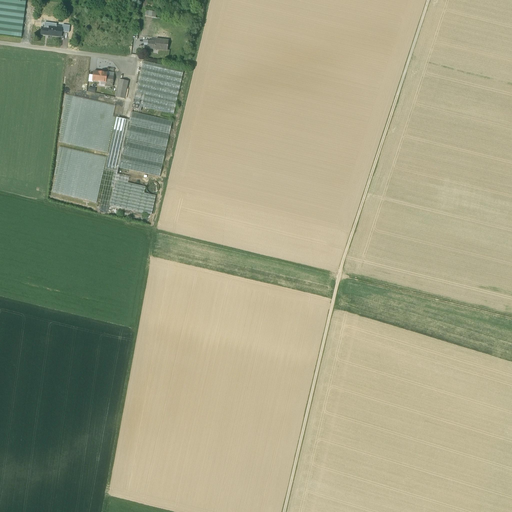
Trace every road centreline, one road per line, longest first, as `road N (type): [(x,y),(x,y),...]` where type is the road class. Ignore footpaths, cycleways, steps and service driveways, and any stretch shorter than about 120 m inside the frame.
road 1 (track): [(428,0),(338,274),(286,511)]
road 2 (track): [(0,196),(511,316)]
road 3 (track): [(207,0),(154,229),(104,511)]
road 4 (residential): [(132,60),(0,44)]
